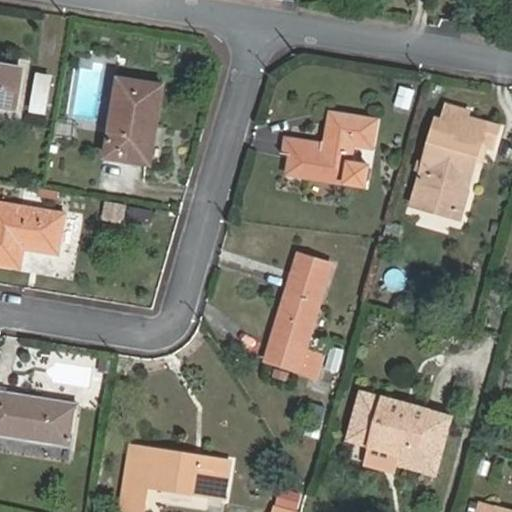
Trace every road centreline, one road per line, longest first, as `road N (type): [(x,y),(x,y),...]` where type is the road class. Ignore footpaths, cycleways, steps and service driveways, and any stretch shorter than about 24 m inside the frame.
road 1 (residential): [(258,22),(175,319),(158,335),(0,312)]
road 2 (residential): [(258,22),(511,61)]
road 3 (residential): [(125,0),(258,22)]
